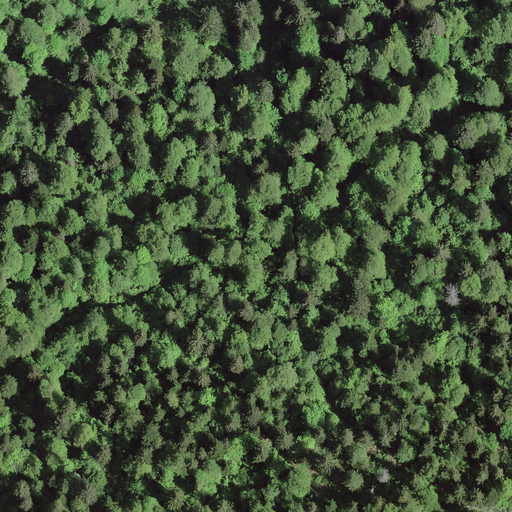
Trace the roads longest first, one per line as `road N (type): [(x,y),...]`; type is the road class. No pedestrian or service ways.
road 1 (track): [(511,110),(375,166),(0,371)]
road 2 (track): [(249,0),(117,41),(0,108)]
